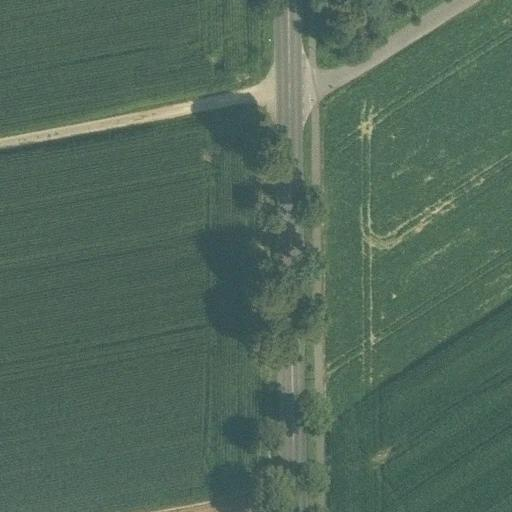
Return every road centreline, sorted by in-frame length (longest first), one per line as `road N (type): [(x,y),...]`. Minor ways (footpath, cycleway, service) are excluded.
road 1 (tertiary): [(293,511),(289,99)]
road 2 (track): [(289,90),(0,144)]
road 3 (residential): [(466,0),(346,76),(289,99)]
